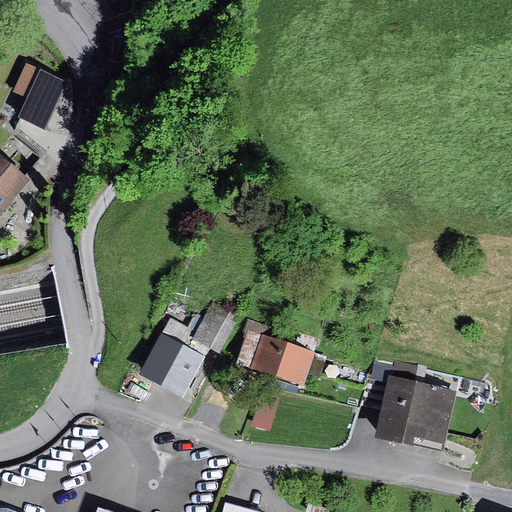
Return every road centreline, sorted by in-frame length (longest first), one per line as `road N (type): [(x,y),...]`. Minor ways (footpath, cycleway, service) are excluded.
road 1 (residential): [(0,448),(40,431),(76,380),(79,352),(56,203),(88,66),(68,24),(36,0)]
road 2 (track): [(79,352),(98,324),(89,234),(228,0)]
